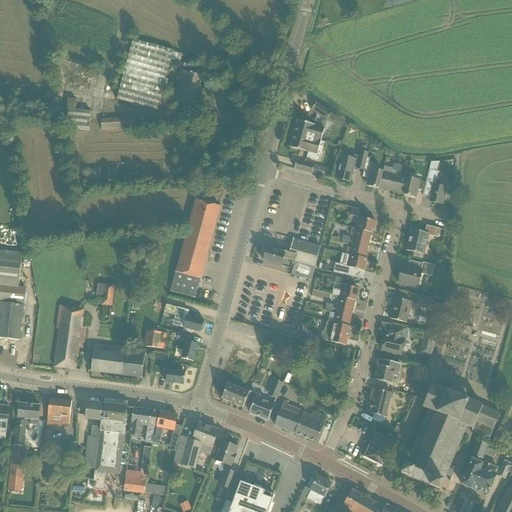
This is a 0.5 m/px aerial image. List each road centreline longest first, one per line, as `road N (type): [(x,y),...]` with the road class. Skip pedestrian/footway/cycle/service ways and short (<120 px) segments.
road 1 (residential): [(323,462),(352,403),(400,208)]
road 2 (tertiary): [(195,406),(262,170)]
road 3 (secondary): [(195,406),(0,378)]
road 4 (tertiary): [(262,170),(308,0)]
road 5 (residential): [(400,208),(262,170)]
road 6 (secondary): [(323,462),(195,406)]
